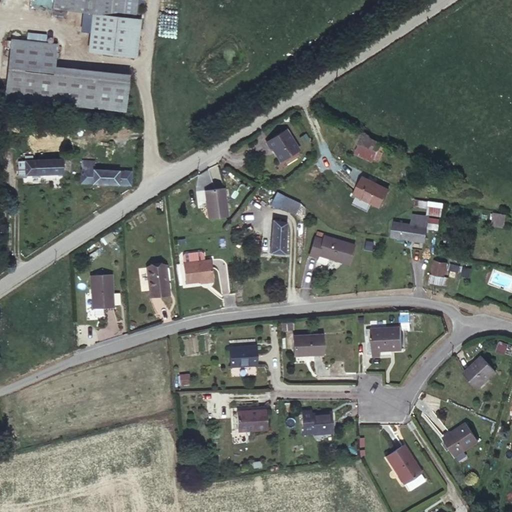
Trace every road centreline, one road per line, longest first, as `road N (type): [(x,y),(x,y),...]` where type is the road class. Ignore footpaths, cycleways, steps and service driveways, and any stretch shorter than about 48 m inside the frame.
road 1 (unclassified): [(0,288),(442,0)]
road 2 (residential): [(0,391),(181,324),(405,300),(444,308),(464,326)]
road 3 (residential): [(369,401),(394,402),(464,326)]
